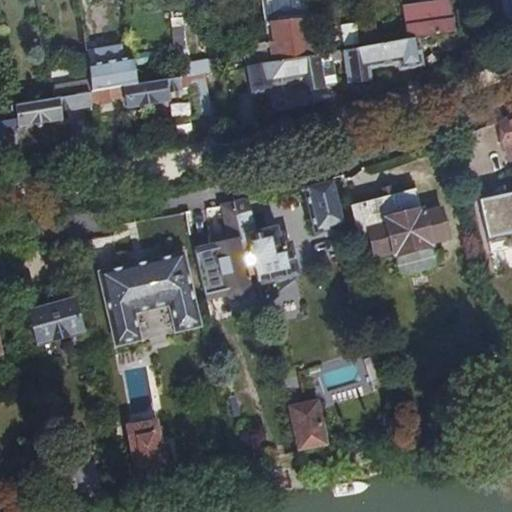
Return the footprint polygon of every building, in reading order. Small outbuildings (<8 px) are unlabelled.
[(274,2),(261,5),(269,64),(310,57),(306,23),(278,26),(274,2)] [(449,3),(403,11),(407,41),(416,40),(453,34),(449,3)] [(182,18),(169,19),(171,55),(185,54),(182,18)] [(340,44),(355,43),(354,24),(339,25),(340,44)] [(375,25),(359,28),(361,49),(378,46),(375,25)] [(399,69),(420,66),(416,40),(407,41),(378,46),(361,49),(345,51),(350,82),(369,79),(367,68),(398,63),(399,69)] [(301,91),(320,88),(315,57),(310,57),(269,64),(264,65),(267,85),(300,80),(301,91)] [(131,61),(86,68),(89,82),(90,95),(109,91),(119,89),(135,87),(131,61)] [(206,63),(178,67),(180,79),(202,75),(208,74),(206,63)] [(165,93),(178,91),(177,79),(135,87),(119,89),(120,97),(125,97),(127,108),(166,102),(165,93)] [(89,82),(61,87),(63,99),(88,95),(90,95),(89,82)] [(61,87),(51,88),(53,101),(63,99),(61,87)] [(90,95),(88,95),(90,105),(110,102),(109,91),(90,95)] [(53,101),(9,109),(11,117),(17,116),(19,128),(59,122),(57,113),(90,108),(90,105),(88,95),(63,99),(53,101)] [(505,151),(505,152),(511,150),(511,121),(496,126),(502,152),(505,151)] [(0,125),(0,149),(10,150),(10,124),(0,125)] [(302,189),(314,238),(343,230),(330,182),(302,189)] [(479,200),(477,201),(488,245),(490,245),(489,241),(504,238),(509,260),(511,259),(509,249),(511,248),(511,189),(504,191),(503,185),(501,186),(505,202),(497,204),(495,196),(493,197),(493,199),(479,203),(479,200)] [(393,189),(380,193),(381,198),(385,197),(387,202),(395,200),(393,189)] [(392,256),(394,261),(396,261),(430,252),(431,251),(430,246),(448,241),(441,213),(422,218),(421,214),(419,214),(414,195),(395,200),(387,202),(385,197),(381,198),(351,206),(359,236),(368,234),(374,261),(392,256)] [(215,249),(194,254),(204,299),(223,295),(225,300),(228,301),(231,304),(246,299),(249,294),(246,278),(254,276),(246,241),(241,242),(236,222),(232,206),(219,208),(226,236),(213,240),(215,249)] [(243,221),(236,222),(241,242),(246,241),(253,239),(249,224),(246,222),(243,221)] [(253,239),(246,241),(254,276),(256,285),(294,276),(287,248),(277,251),(272,234),(253,239)] [(511,248),(509,249),(511,259),(509,260),(504,238),(489,241),(490,245),(488,245),(495,274),(511,270),(511,248)] [(430,252),(396,261),(401,281),(435,272),(430,252)] [(197,327),(181,255),(98,275),(114,346),(138,341),(132,314),(168,306),(174,333),(197,327)] [(72,303),(28,316),(36,347),(81,335),(72,303)] [(511,369),(511,365),(499,368),(510,406),(511,405),(511,369)] [(128,370),(130,409),(150,408),(149,369),(128,370)] [(315,405),(290,410),(299,451),(324,446),(315,405)] [(155,425),(128,430),(136,470),(163,466),(155,425)] [(136,470),(135,471),(137,482),(173,476),(171,465),(163,466),(136,470)] [(92,467),(76,469),(80,493),(95,489),(92,467)] [(135,471),(127,472),(129,483),(137,482),(135,471)]
